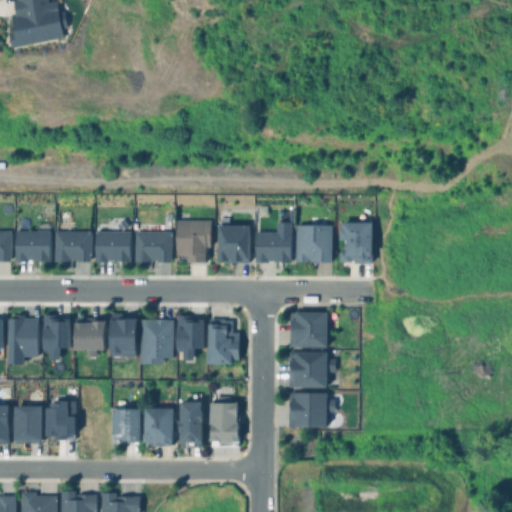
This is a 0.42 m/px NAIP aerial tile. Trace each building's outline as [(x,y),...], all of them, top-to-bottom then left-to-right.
[(54,0),(57,11),(62,10),(65,27),(60,28),(62,36),(10,46),(7,31),(13,30),(10,14),(14,14),(11,0),(54,0)] [(210,219),(209,246),(205,246),(205,261),(176,260),(176,254),(175,254),(175,219),(210,219)] [(373,221),(373,255),(372,255),(372,262),(354,262),(354,259),(350,259),(350,261),(339,261),(339,250),(346,250),(346,241),(347,241),(347,239),(340,239),(340,228),(341,228),(341,221),(373,221)] [(248,224),(249,259),(247,259),(247,261),(217,261),(217,224),(248,224)] [(331,224),(331,261),(311,261),(311,258),(309,258),(309,261),(295,261),(295,224),(331,224)] [(0,230),(9,230),(9,260),(0,260),(0,230)] [(49,230),(49,255),(50,255),(50,260),(40,260),(40,259),(32,259),(32,258),(27,258),(27,260),(13,260),(13,255),(14,255),(14,230),(49,230)] [(90,230),(90,260),(76,260),(76,259),(64,259),(64,260),(53,260),(53,230),(90,230)] [(129,230),(129,256),(130,256),(130,261),(120,261),(120,260),(113,260),(113,259),(107,259),(107,260),(93,261),(93,256),(94,256),(94,230),(129,230)] [(170,231),(170,261),(156,261),(156,259),(151,259),(151,260),(144,260),(144,261),(134,261),(134,230),(170,231)] [(290,231),(290,258),(291,258),(291,261),(280,261),(274,261),(274,259),(268,259),(268,261),(254,261),(254,257),(255,257),(255,231),(290,231)] [(295,311),(327,311),(327,346),(288,346),(289,311),(295,311)] [(136,316),(136,351),(134,351),(134,356),(123,356),(123,358),(109,358),(109,312),(121,312),(121,316),(136,316)] [(42,349),(42,313),(54,313),(54,317),(69,317),(69,346),(58,346),(58,357),(48,357),(48,349),(42,349)] [(22,314),(22,317),(37,317),(37,355),(22,355),(22,363),(6,363),(6,318),(14,318),(14,314),(22,314)] [(176,350),(176,314),(188,314),(188,318),(203,318),(202,347),(192,347),(192,358),(182,358),(182,350),(176,350)] [(104,320),(104,349),(96,349),(96,356),(85,356),(85,348),(73,348),(73,322),(74,322),(74,317),(103,317),(103,320),(104,320)] [(152,319),(154,319),(154,318),(165,318),(165,319),(172,319),(172,358),(163,358),(163,363),(139,363),(139,318),(152,318),(152,319)] [(238,331),(238,359),(232,359),(232,363),(208,363),(208,318),(224,318),(224,319),(231,319),(231,331),(238,331)] [(334,351),(334,385),(326,385),(326,386),(288,386),(288,351),(334,351)] [(333,398),(333,411),(326,411),(326,426),(288,426),(288,392),(326,392),(326,398),(333,398)] [(199,393),(199,401),(200,401),(201,411),(202,411),(202,421),(201,421),(202,442),(201,442),(201,447),(180,448),(180,438),(178,437),(178,434),(180,434),(180,431),(179,432),(179,420),(180,420),(179,401),(188,401),(188,393),(199,393)] [(228,396),(228,401),(237,401),(237,416),(237,422),(239,422),(238,437),(240,437),(240,441),(237,441),(237,446),(211,445),(211,441),(210,441),(210,424),(209,424),(210,402),(211,402),(211,398),(216,398),(216,396),(228,396)] [(45,434),(45,406),(49,406),(49,402),(58,402),(58,399),(74,399),(75,434),(65,434),(65,438),(53,438),(53,434),(45,434)] [(174,400),(174,408),(172,408),(172,441),(170,441),(170,445),(162,445),(162,446),(151,446),(151,442),(142,442),(142,433),(143,433),(143,407),(150,407),(150,400),(174,400)] [(13,442),(13,404),(29,404),(29,401),(41,401),(41,409),(43,409),(43,431),(41,431),(41,442),(13,442)] [(0,404),(8,404),(8,442),(0,442),(0,404)] [(139,408),(140,440),(122,441),(122,443),(113,443),(113,434),(112,434),(111,408),(139,408)] [(73,494),(75,494),(75,493),(95,493),(95,511),(92,511),(59,511),(59,489),(73,489),(73,494)] [(55,494),(55,511),(19,511),(19,491),(34,491),(34,494),(55,494)] [(138,495),(138,511),(99,511),(100,491),(115,491),(115,494),(138,495)] [(0,511),(0,494),(13,494),(13,511),(0,511)]
